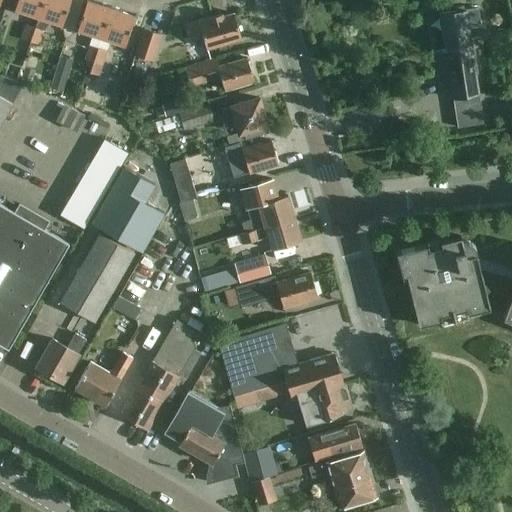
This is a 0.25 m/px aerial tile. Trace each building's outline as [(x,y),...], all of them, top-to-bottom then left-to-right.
[(38,16),(43,0),(16,0),(14,9),(38,16)] [(43,0),(38,16),(62,24),(69,0),(43,0)] [(92,61),(110,8),(86,0),(77,29),(91,34),(84,58),(92,61)] [(482,123),(479,106),(467,27),(480,25),(477,7),(439,13),(445,49),(436,51),(439,69),(448,67),(457,127),(482,123)] [(99,75),(110,40),(124,45),(134,16),(110,8),(92,61),(93,62),(89,72),(99,75)] [(206,49),(241,38),(234,14),(223,18),(221,14),(198,21),(198,22),(185,26),(178,28),(181,38),(188,36),(188,38),(202,34),(206,49)] [(29,41),(34,27),(25,24),(20,38),(29,41)] [(29,41),(39,44),(44,30),(34,27),(29,41)] [(143,28),(135,54),(152,60),(160,33),(143,28)] [(63,92),(73,60),(59,55),(49,88),(63,92)] [(247,58),(219,67),(216,57),(184,67),(190,87),(220,78),(224,91),(254,81),(247,58)] [(25,67),(22,77),(32,81),(35,70),(25,67)] [(0,123),(5,115),(10,105),(23,83),(0,75),(0,123)] [(484,123),(511,118),(511,98),(511,96),(505,97),(507,113),(483,116),(484,123)] [(185,110),(182,98),(161,104),(165,116),(185,110)] [(245,139),(269,132),(259,98),(222,109),(227,126),(236,123),(239,133),(243,132),(245,139)] [(65,104),(57,120),(77,130),(85,114),(65,104)] [(193,109),(178,113),(183,130),(214,120),(209,104),(193,109)] [(10,105),(5,115),(12,119),(18,109),(10,105)] [(91,112),(79,132),(98,144),(110,123),(91,112)] [(177,114),(155,121),(158,132),(181,125),(177,114)] [(104,138),(60,213),(83,226),(108,184),(127,151),(104,138)] [(239,141),(223,146),(232,177),(249,172),(249,173),(278,165),(271,141),(242,149),(239,141)] [(183,158),(168,162),(180,201),(195,196),(183,158)] [(125,166),(93,221),(142,249),(164,211),(146,201),(156,184),(125,166)] [(288,195),(277,199),(271,179),(241,188),(251,221),(243,223),(246,232),(238,234),(239,235),(294,218),(288,195)] [(0,344),(8,349),(69,243),(0,203),(0,344)] [(242,244),(249,242),(268,236),(272,250),(301,241),(294,218),(239,235),(242,244)] [(99,233),(59,301),(93,321),(133,253),(99,233)] [(498,273),(497,263),(477,258),(476,253),(475,249),(475,247),(473,244),(471,243),(468,242),(465,241),(462,242),(460,235),(439,241),(440,241),(396,252),(402,277),(406,276),(417,322),(418,322),(418,325),(440,319),(439,314),(465,308),(467,313),(489,307),(488,304),(480,268),(498,273)] [(263,257),(234,266),(235,268),(239,283),(268,274),(263,257)] [(511,267),(497,263),(498,273),(511,277),(511,290),(503,314),(503,315),(502,318),(511,321),(511,267)] [(235,268),(211,274),(216,290),(239,283),(235,268)] [(281,307),(316,297),(309,272),(275,283),(273,277),(224,291),(228,306),(239,303),(240,308),(278,296),(281,307)] [(118,295),(112,306),(134,319),(141,308),(118,295)] [(121,414),(147,429),(178,375),(185,379),(201,352),(194,348),(195,346),(191,327),(177,319),(121,414)] [(286,400),(343,383),(334,353),(298,364),(286,323),(245,336),(218,343),(233,395),(253,389),(257,402),(285,395),(286,400)] [(60,324),(36,365),(62,380),(86,339),(60,324)] [(104,405),(126,368),(132,357),(122,351),(109,372),(90,361),(74,387),(104,405)] [(287,400),(286,400),(290,411),(301,408),(306,425),(342,414),(340,410),(350,407),(343,383),(287,400)] [(208,472),(207,482),(236,475),(234,464),(244,462),(230,405),(220,407),(189,390),(165,431),(180,440),(178,443),(211,462),(208,472)] [(355,423),(305,438),(311,460),(361,444),(355,423)] [(361,451),(327,462),(309,468),(312,477),(330,472),(341,507),(375,497),(361,451)] [(251,481),(258,505),(276,499),(271,483),(302,474),(300,467),(270,476),(262,478),(251,481)]
